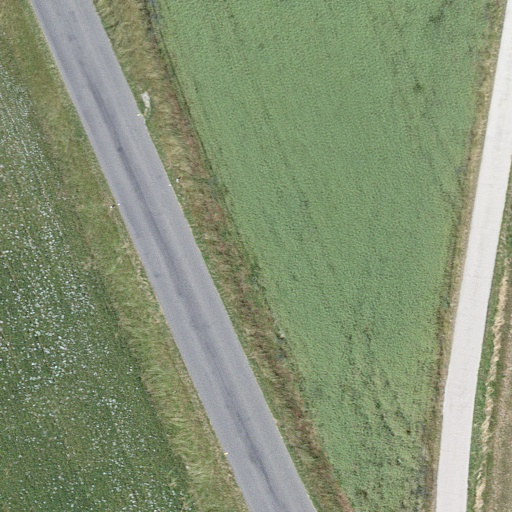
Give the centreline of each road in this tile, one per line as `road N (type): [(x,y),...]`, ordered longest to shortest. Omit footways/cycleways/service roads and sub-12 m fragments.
road 1 (tertiary): [(294,511),(68,0)]
road 2 (track): [(511,153),(451,511)]
